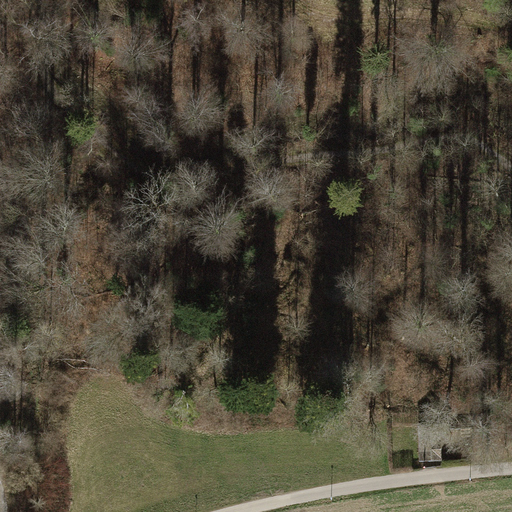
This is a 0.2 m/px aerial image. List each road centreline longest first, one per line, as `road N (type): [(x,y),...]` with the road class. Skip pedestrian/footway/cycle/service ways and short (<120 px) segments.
road 1 (track): [(0,511),(3,0)]
road 2 (track): [(511,469),(392,481),(242,511)]
road 3 (track): [(511,31),(344,13)]
